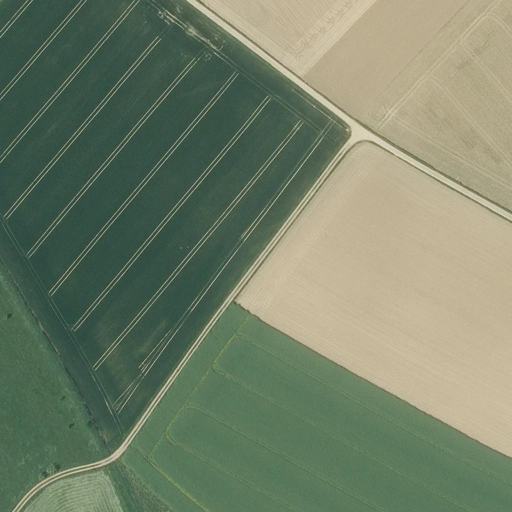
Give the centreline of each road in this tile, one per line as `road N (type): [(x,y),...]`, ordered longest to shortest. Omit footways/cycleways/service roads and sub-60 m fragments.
road 1 (track): [(359,130),(120,452),(48,480),(14,511)]
road 2 (track): [(511,221),(359,130),(188,0)]
